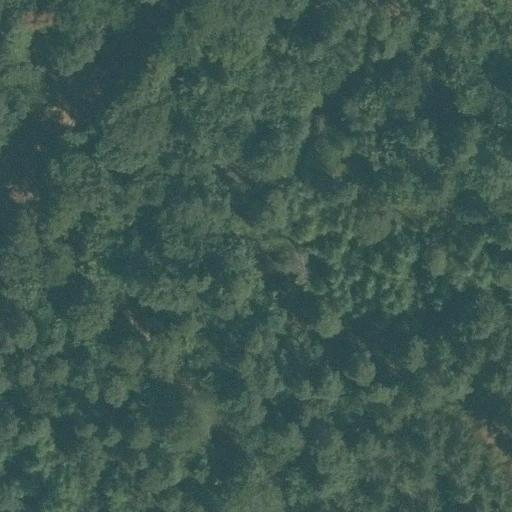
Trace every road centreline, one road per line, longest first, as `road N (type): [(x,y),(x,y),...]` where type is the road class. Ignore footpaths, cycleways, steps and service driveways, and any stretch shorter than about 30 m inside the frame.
road 1 (track): [(33,203),(307,511)]
road 2 (unknown): [(201,0),(0,244)]
